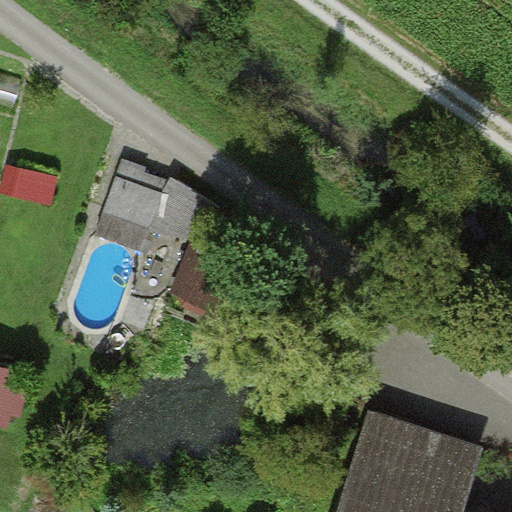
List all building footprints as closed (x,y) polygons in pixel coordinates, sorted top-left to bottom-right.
[(29,168),(5,161),(0,176),(0,191),(20,197),(29,168)] [(222,203),(118,165),(92,233),(135,249),(141,231),(185,247),(204,253),(222,203)] [(204,253),(185,247),(167,296),(213,313),(231,264),(204,253)] [(0,366),(0,428),(6,429),(19,371),(0,366)] [(358,409),(322,511),(452,511),(475,450),(358,409)]
